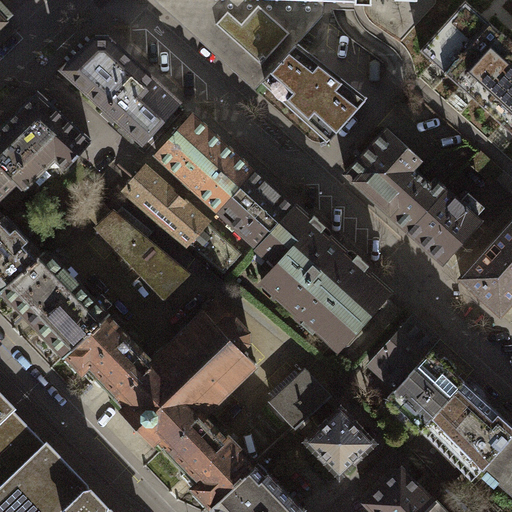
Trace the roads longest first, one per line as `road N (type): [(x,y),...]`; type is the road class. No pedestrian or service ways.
road 1 (residential): [(120,0),(231,97),(231,121),(287,172),(317,174),(410,258),(439,310),(511,375)]
road 2 (residential): [(152,511),(0,354)]
